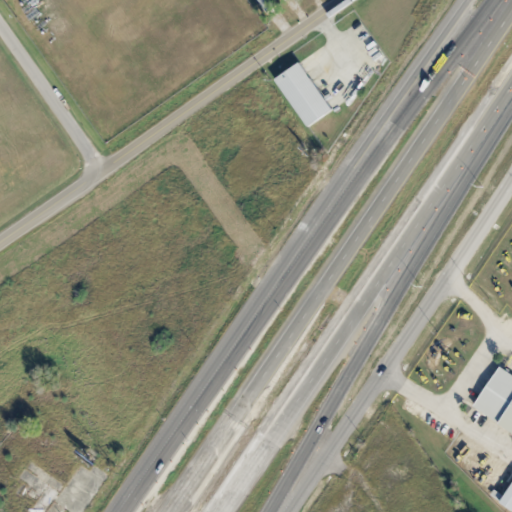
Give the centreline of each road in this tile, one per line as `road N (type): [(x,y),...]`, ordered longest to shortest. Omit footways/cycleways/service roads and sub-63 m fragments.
road 1 (tertiary): [(472,0),(126,511)]
road 2 (motorway): [(511,16),(175,511)]
road 3 (motorway): [(222,511),(511,97)]
road 4 (motorway): [(282,511),(511,109)]
road 5 (residential): [(0,245),(344,0)]
road 6 (tertiary): [(281,511),(511,175)]
road 7 (residential): [(106,172),(0,19)]
road 8 (motorway): [(498,0),(384,128)]
